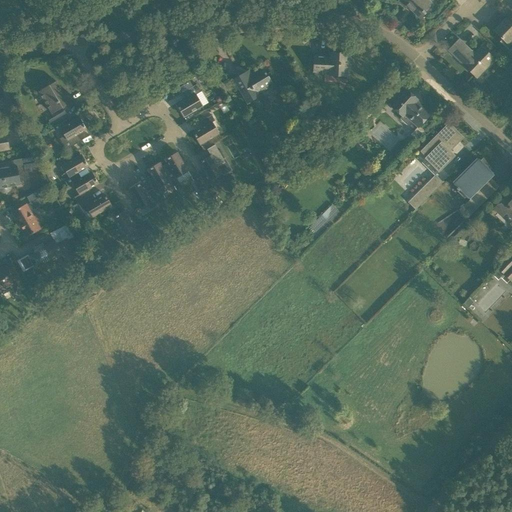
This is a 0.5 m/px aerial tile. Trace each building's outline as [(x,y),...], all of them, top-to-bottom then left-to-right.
[(0,0),(0,7),(2,11),(9,7),(4,0),(0,0)] [(398,0),(397,1),(405,9),(407,7),(420,20),(426,14),(424,12),(429,6),(423,0),(398,0)] [(500,42),(507,48),(511,52),(511,50),(511,39),(511,40),(511,39),(511,12),(493,31),(500,38),(498,40),(500,41),(499,42),(500,42)] [(495,59),(488,53),(481,47),(473,55),(466,48),(467,47),(459,39),(448,51),(477,78),(483,71),(495,59)] [(329,76),(348,77),(349,77),(350,54),(330,53),(330,60),(326,59),(326,51),(326,50),(325,57),(309,57),(310,49),(309,49),(308,69),(313,69),(313,73),(329,74),(329,76)] [(262,68),(250,75),(248,71),(233,80),(247,103),(261,95),(259,91),(271,83),(262,68)] [(52,114),(73,102),(66,91),(63,93),(56,81),(39,91),(52,114)] [(177,105),(184,117),(202,107),(195,95),(201,92),(197,84),(184,92),(188,99),(177,105)] [(406,90),(391,106),(391,107),(401,117),(400,118),(407,125),(411,122),(417,127),(410,135),(416,140),(425,131),(420,126),(430,115),(418,104),(417,105),(415,103),(417,100),(406,90)] [(193,133),(200,145),(218,134),(212,122),(215,121),(211,115),(201,121),(204,126),(193,133)] [(86,130),(79,118),(61,128),(65,135),(59,139),(66,150),(78,142),(75,136),(86,130)] [(462,137),(449,124),(421,152),(427,157),(426,159),(439,171),(438,172),(439,173),(453,158),(454,157),(448,151),(462,137)] [(0,136),(0,153),(10,152),(7,135),(0,136)] [(211,156),(199,163),(206,174),(200,177),(208,190),(209,189),(218,184),(215,178),(222,174),(218,168),(226,164),(215,145),(207,149),(211,156)] [(163,169),(171,181),(174,186),(179,183),(176,178),(188,171),(177,153),(180,152),(180,151),(167,158),(165,160),(168,166),(163,169)] [(22,158),(23,165),(24,169),(40,166),(38,155),(22,158)] [(77,173),(87,168),(88,167),(81,155),(63,165),(67,173),(61,176),(67,186),(73,183),(80,178),(77,173)] [(460,208),(467,218),(499,186),(489,176),(493,173),(489,170),(491,168),(483,158),(480,160),(479,159),(475,162),(474,161),(469,166),(472,169),(464,176),(463,175),(453,184),(457,188),(456,189),(458,191),(459,190),(467,198),(476,189),(477,190),(472,197),(466,203),(460,208)] [(151,189),(153,191),(160,204),(166,200),(162,194),(167,191),(163,186),(171,181),(163,169),(160,163),(150,168),(150,169),(148,170),(154,181),(149,184),(151,189)] [(20,185),(16,166),(0,168),(0,190),(0,191),(3,193),(6,193),(8,192),(10,189),(10,187),(20,185)] [(91,172),(80,178),(73,183),(79,194),(74,198),(77,203),(90,196),(87,190),(98,184),(91,172)] [(408,203),(415,210),(444,182),(443,181),(442,182),(436,175),(437,174),(436,174),(408,203)] [(210,192),(209,189),(208,190),(200,177),(193,181),(202,197),(210,192)] [(140,208),(147,204),(150,210),(160,204),(153,191),(148,194),(141,183),(126,192),(127,192),(129,190),(140,208)] [(93,201),(90,196),(77,203),(83,213),(89,210),(93,217),(111,206),(104,194),(93,201)] [(506,197),(493,209),(501,217),(505,213),(508,215),(507,216),(510,219),(511,218),(511,219),(511,220),(509,224),(511,226),(511,200),(511,202),(506,197)] [(21,229),(26,238),(40,229),(26,204),(11,212),(20,227),(21,226),(22,229),(21,229)] [(144,231),(137,219),(132,222),(125,211),(113,218),(124,236),(131,232),(134,237),(144,231)] [(28,257),(35,268),(51,259),(51,261),(61,255),(66,264),(78,257),(68,240),(71,238),(66,229),(56,235),(57,238),(44,246),(42,243),(41,243),(38,245),(36,246),(35,247),(33,247),(33,248),(34,247),(36,247),(37,252),(28,257)] [(497,267),(499,269),(510,279),(511,280),(511,279),(511,261),(507,257),(497,267)] [(0,302),(2,301),(0,296),(0,293),(12,287),(15,294),(24,289),(19,281),(20,280),(11,264),(4,268),(4,269),(0,271),(0,302)] [(468,308),(473,302),(469,298),(464,304),(468,308)]
